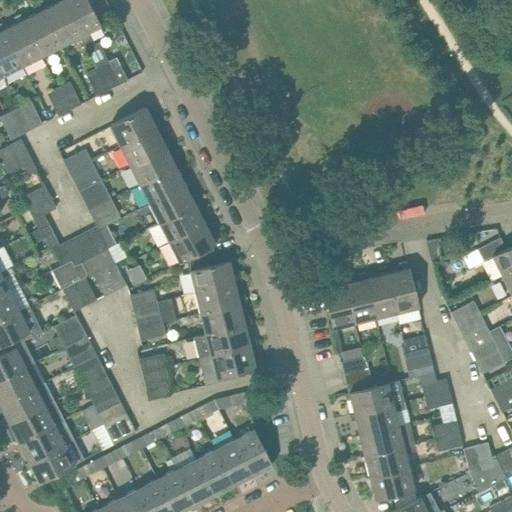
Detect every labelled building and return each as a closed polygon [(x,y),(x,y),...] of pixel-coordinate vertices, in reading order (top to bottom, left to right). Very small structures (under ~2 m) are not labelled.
[(53,0),(55,2),(42,9),(61,46),(80,36),(63,0),(53,0)] [(63,0),(80,36),(83,43),(92,39),(88,31),(100,25),(86,0),(63,0)] [(33,6),(36,12),(23,19),(42,56),(61,46),(42,9),(39,3),(33,6)] [(14,16),(17,22),(4,29),(23,66),(42,56),(23,19),(20,13),(14,16)] [(0,22),(0,69),(3,75),(23,66),(4,29),(1,23),(0,22)] [(111,69),(120,65),(116,56),(96,67),(107,90),(119,84),(111,69)] [(119,84),(127,79),(120,65),(111,69),(119,84)] [(107,90),(96,67),(84,73),(96,95),(107,90)] [(80,103),(71,86),(69,81),(57,87),(69,109),(80,103)] [(57,87),(46,93),(57,115),(69,109),(57,87)] [(41,123),(32,105),(30,100),(18,106),(30,129),(41,123)] [(18,106),(7,112),(19,135),(30,129),(18,106)] [(152,120),(145,106),(109,125),(119,145),(155,127),(162,124),(158,117),(152,120)] [(162,139),(155,127),(119,145),(129,165),(165,146),(171,143),(168,136),(162,139)] [(26,149),(20,138),(0,148),(0,153),(3,160),(26,149)] [(172,159),(165,146),(129,165),(139,184),(175,165),(181,162),(178,155),(172,159)] [(32,161),(26,149),(3,160),(9,172),(23,165),(27,173),(35,169),(32,161)] [(68,171),(86,162),(80,151),(63,160),(68,171)] [(86,162),(68,171),(74,182),(92,173),(86,162)] [(182,178),(175,165),(139,184),(148,203),(185,185),(191,182),(188,175),(182,178)] [(50,196),(44,185),(22,196),(28,207),(50,196)] [(191,197),(185,185),(148,203),(158,222),(195,204),(201,201),(197,194),(191,197)] [(88,209),(105,200),(100,189),(82,198),(88,209)] [(56,207),(50,196),(28,207),(33,218),(38,227),(48,222),(44,213),(56,207)] [(105,200),(88,209),(94,221),(111,211),(105,200)] [(201,216),(195,204),(158,222),(168,241),(195,228),(205,223),(211,220),(207,213),(201,216)] [(38,227),(28,233),(34,243),(46,237),(47,237),(54,234),(48,222),(38,227)] [(205,223),(195,228),(168,241),(178,261),(211,244),(221,239),(217,232),(211,235),(205,223)] [(108,248),(105,243),(96,225),(84,231),(96,254),(108,248)] [(85,260),(96,254),(84,231),(74,237),(85,260)] [(74,237),(59,244),(58,241),(50,245),(60,263),(70,257),(71,259),(74,265),(81,262),(85,260),(74,237)] [(500,237),(463,256),(469,267),(490,256),(500,276),(511,270),(511,244),(505,248),(500,237)] [(81,262),(74,265),(71,259),(52,269),(62,287),(73,282),(84,276),(86,275),(87,272),(81,262)] [(228,260),(218,262),(189,269),(194,291),(234,282),(241,280),(239,273),(232,275),(228,260)] [(400,269),(387,271),(396,312),(418,307),(406,260),(398,262),(400,269)] [(126,283),(117,266),(114,261),(102,267),(114,290),(126,283)] [(13,271),(10,265),(0,270),(0,294),(9,290),(2,277),(13,271)] [(378,267),(380,274),(366,277),(375,317),(396,312),(387,271),(385,265),(378,267)] [(102,267),(92,273),(103,295),(114,290),(102,267)] [(511,270),(500,276),(510,296),(511,294),(511,270)] [(357,273),(358,279),(345,282),(355,322),(375,317),(366,277),(364,271),(357,273)] [(96,299),(87,281),(84,276),(73,282),(84,305),(96,299)] [(337,284),(322,288),(332,327),(355,322),(345,282),(343,276),(336,278),(337,284)] [(73,282),(62,287),(73,310),(84,305),(73,282)] [(244,294),(237,295),(234,282),(194,291),(199,312),(239,303),(246,301),(244,294)] [(157,300),(154,288),(129,294),(132,306),(157,300)] [(0,318),(19,309),(9,290),(0,294),(0,318)] [(511,294),(510,296),(503,299),(511,317),(511,294)] [(137,327),(162,321),(157,300),(132,306),(137,327)] [(478,312),(472,300),(450,312),(456,323),(478,312)] [(242,316),(239,303),(199,312),(205,334),(244,324),(251,322),(249,315),(242,316)] [(31,311),(28,304),(19,309),(0,318),(0,344),(29,329),(22,316),(31,311)] [(488,330),(484,323),(478,312),(456,323),(466,341),(488,330)] [(165,334),(162,321),(137,327),(140,340),(165,334)] [(85,334),(80,324),(62,333),(57,336),(62,346),(85,334)] [(248,338),(244,324),(205,334),(210,354),(249,345),(256,343),(254,336),(248,338)] [(498,350),(493,339),(488,330),(466,341),(476,361),(498,350)] [(72,366),(96,354),(85,334),(62,346),(72,366)] [(424,334),(402,339),(404,345),(402,346),(405,360),(429,354),(424,334)] [(249,345),(210,354),(197,356),(200,366),(212,363),(215,376),(261,364),(259,357),(253,358),(249,345)] [(0,377),(24,365),(14,346),(0,353),(0,377)] [(365,355),(361,356),(359,347),(338,352),(344,374),(368,368),(365,355)] [(481,373),(499,364),(504,361),(498,350),(476,361),(481,373)] [(142,371),(166,365),(163,353),(138,359),(142,371)] [(83,385),(105,373),(96,354),(72,366),(83,385)] [(432,365),(429,354),(405,360),(407,371),(432,365)] [(0,402),(34,385),(24,365),(0,377),(0,402)] [(163,379),(169,377),(166,365),(142,371),(148,398),(165,393),(163,379)] [(371,380),(368,368),(344,374),(346,386),(371,380)] [(92,404),(115,392),(105,373),(83,385),(92,404)] [(511,391),(511,377),(490,389),(496,400),(511,391)] [(449,390),(445,378),(420,384),(423,397),(449,390)] [(393,404),(392,401),(388,382),(348,391),(353,414),(393,404)] [(44,405),(34,385),(0,402),(0,407),(8,423),(44,405)] [(449,390),(423,397),(426,408),(437,405),(439,415),(454,411),(449,390)] [(231,406),(247,401),(244,391),(228,395),(231,406)] [(501,411),(511,405),(511,391),(496,400),(501,411)] [(102,423),(125,412),(115,392),(92,404),(102,423)] [(199,417),(213,410),(208,401),(194,408),(199,417)] [(404,402),(393,404),(353,414),(359,436),(399,425),(395,411),(405,408),(404,402)] [(54,423),(44,405),(8,423),(18,442),(54,423)] [(199,417),(194,408),(179,416),(184,425),(199,417)] [(454,411),(439,415),(441,424),(431,427),(434,439),(459,432),(454,411)] [(102,423),(104,426),(113,443),(135,432),(125,412),(102,423)] [(160,437),(175,430),(170,421),(156,428),(160,437)] [(27,461),(64,442),(54,423),(18,442),(27,461)] [(409,423),(399,425),(359,436),(364,456),(404,446),(414,443),(409,423)] [(160,437),(156,428),(141,436),(146,445),(160,437)] [(272,464),(267,456),(253,428),(234,438),(252,474),(272,464)] [(437,450),(462,444),(459,432),(434,439),(437,450)] [(84,459),(73,438),(64,443),(64,442),(27,461),(38,481),(74,463),(84,459)] [(233,484),(252,474),(234,438),(214,448),(233,484)] [(121,457),(136,449),(131,441),(117,448),(121,457)] [(496,458),(492,461),(487,441),(476,444),(482,469),(486,468),(489,474),(494,483),(506,477),(496,458)] [(414,443),(404,446),(364,456),(369,478),(409,468),(405,452),(416,449),(414,443)] [(469,472),(482,469),(476,444),(463,447),(469,472)] [(121,457),(117,448),(103,455),(107,464),(121,457)] [(214,494),(233,484),(214,448),(195,458),(214,494)] [(511,460),(506,449),(495,455),(497,458),(496,458),(506,477),(511,474),(511,460)] [(194,504),(214,494),(195,458),(176,467),(194,504)] [(83,477),(97,469),(93,460),(78,468),(83,477)] [(178,511),(194,504),(176,467),(156,477),(170,505),(173,511),(178,511)] [(83,477),(78,468),(64,475),(69,484),(83,477)] [(409,468),(369,478),(374,498),(394,493),(415,488),(409,468)] [(173,511),(170,505),(156,477),(137,487),(149,511),(173,511)] [(149,511),(137,487),(117,497),(124,511),(149,511)] [(434,511),(439,510),(430,491),(388,511),(434,511)] [(506,511),(511,511),(511,496),(511,495),(500,500),(506,511)] [(124,511),(117,497),(98,507),(100,511),(124,511)] [(506,511),(500,500),(489,506),(491,511),(506,511)]
